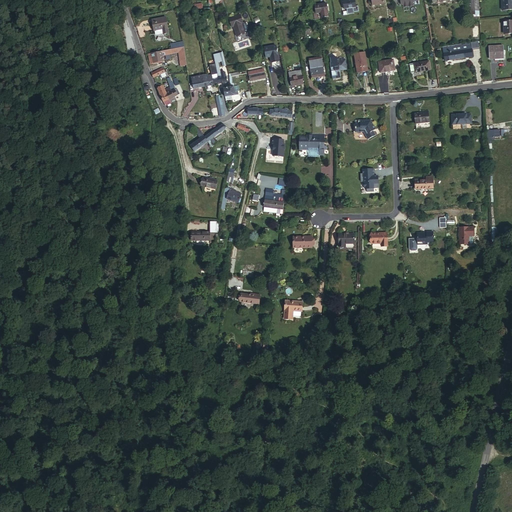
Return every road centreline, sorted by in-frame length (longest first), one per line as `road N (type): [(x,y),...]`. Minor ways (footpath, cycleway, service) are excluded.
road 1 (residential): [(392,98),(253,100),(225,120),(178,121),(161,103),(122,0)]
road 2 (residential): [(392,98),(398,206),(393,214),(320,219)]
road 3 (unknown): [(229,117),(261,130),(231,280)]
road 4 (secondary): [(473,511),(511,328)]
road 5 (residential): [(511,84),(392,98)]
